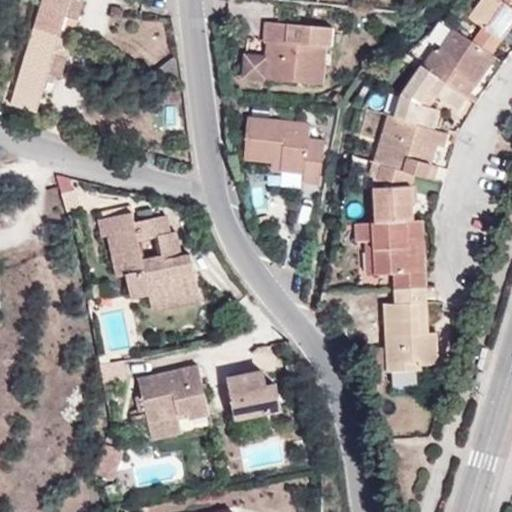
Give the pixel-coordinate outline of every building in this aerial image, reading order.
[(42,0),(11,105),(37,113),(47,74),(62,79),(67,57),(54,54),(65,17),(79,21),(84,0),(42,0)] [(484,26),(473,40),(491,54),(511,24),(511,0),(481,0),(470,17),(484,26)] [(268,57),(267,80),(324,85),(327,45),(331,45),(332,27),(266,22),(264,41),(269,42),(268,57)] [(473,40),(454,27),(439,51),(436,49),(423,66),(468,97),(495,57),(491,54),(473,40)] [(244,78),(267,80),(268,57),(245,56),(244,78)] [(395,117),(433,129),(440,110),(429,106),(421,105),(430,90),(438,96),(458,112),(468,97),(423,66),(422,65),(402,94),(395,117)] [(429,106),(438,96),(430,90),(421,105),(429,106)] [(389,115),(387,118),(433,129),(395,117),(389,115)] [(245,159),(272,162),(282,162),(282,171),(305,173),(303,182),(320,185),(325,141),(310,138),(312,124),(247,118),(245,159)] [(387,118),(375,162),(383,165),(412,173),(434,179),(438,166),(431,164),(437,145),(444,147),(448,133),(433,129),(387,118)] [(282,162),(272,162),(271,169),(282,171),(282,162)] [(375,162),(374,162),(369,176),(378,178),(383,165),(375,162)] [(375,187),(376,223),(414,221),(413,203),(412,185),(407,185),(412,173),(383,165),(378,178),(375,187)] [(133,213),(98,220),(102,237),(107,236),(116,278),(126,276),(131,301),(149,297),(197,287),(191,254),(182,256),(177,232),(171,233),(167,216),(135,223),(133,213)] [(395,274),(396,289),(426,286),(424,254),(418,254),(417,238),(424,239),(423,220),(414,221),(376,223),(356,224),(357,241),(365,241),(375,241),(376,274),(395,274)] [(375,241),(365,241),(367,275),(376,274),(375,241)] [(426,286),(396,289),(396,304),(384,304),(388,370),(423,369),(422,364),(438,364),(436,331),(428,332),(422,332),(420,304),(427,304),(426,286)] [(197,287),(149,297),(152,312),(201,302),(197,287)] [(210,414),(199,363),(137,378),(148,421),(188,412),(190,418),(210,414)] [(266,385),(263,369),(229,377),(237,419),(283,409),(278,383),(266,385)]
